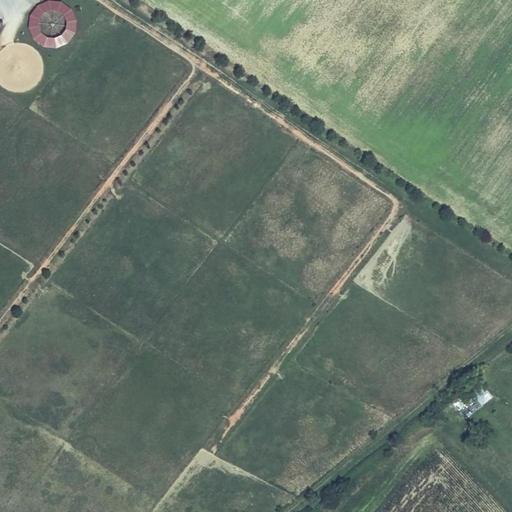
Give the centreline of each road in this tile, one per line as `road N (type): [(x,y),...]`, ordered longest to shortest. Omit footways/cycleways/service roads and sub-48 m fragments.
road 1 (track): [(0,337),(208,59),(112,0)]
road 2 (track): [(208,59),(511,263)]
road 3 (track): [(218,447),(414,198)]
road 4 (track): [(511,329),(287,511)]
